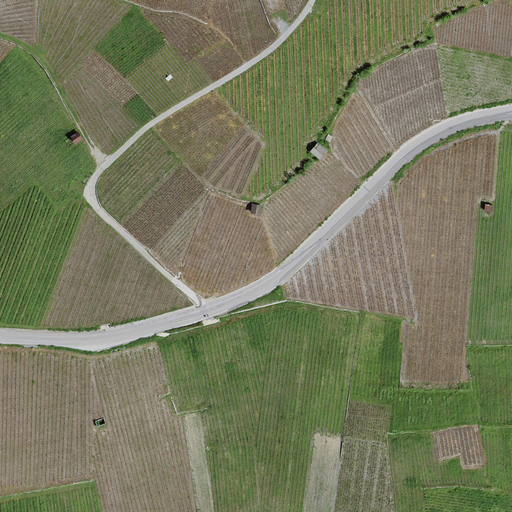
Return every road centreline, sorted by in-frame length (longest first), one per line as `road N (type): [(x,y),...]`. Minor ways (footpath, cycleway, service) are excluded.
road 1 (tertiary): [(0,336),(100,338),(254,291),(410,150),(460,122),(511,111)]
road 2 (track): [(203,311),(94,203),(94,177),(148,126),(278,44),(313,0)]
road 3 (track): [(106,165),(47,66),(0,36)]
